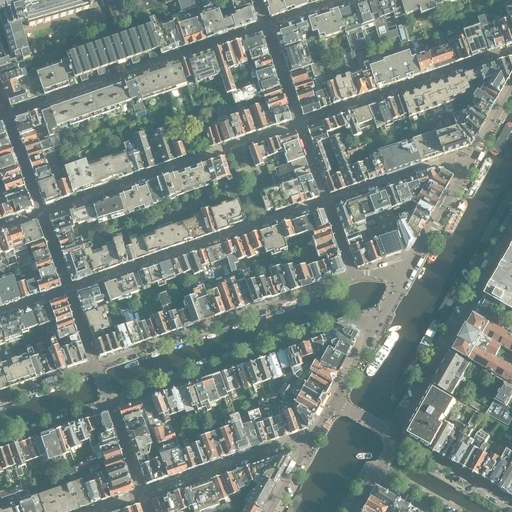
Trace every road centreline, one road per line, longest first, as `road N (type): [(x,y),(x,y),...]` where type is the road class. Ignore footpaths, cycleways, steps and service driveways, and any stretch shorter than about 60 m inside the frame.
road 1 (residential): [(109,405),(350,320),(376,324)]
road 2 (residential): [(4,112),(264,25)]
road 3 (residential): [(299,126),(40,210)]
road 4 (residential): [(67,288),(325,201)]
road 5 (residential): [(351,278),(94,365)]
road 6 (residential): [(395,438),(511,228)]
road 7 (residential): [(511,54),(299,126)]
road 8 (residential): [(304,443),(141,494)]
road 9 (residential): [(325,201),(471,155)]
road 10 (residential): [(471,155),(404,273)]
road 11 (residential): [(511,504),(395,438)]
